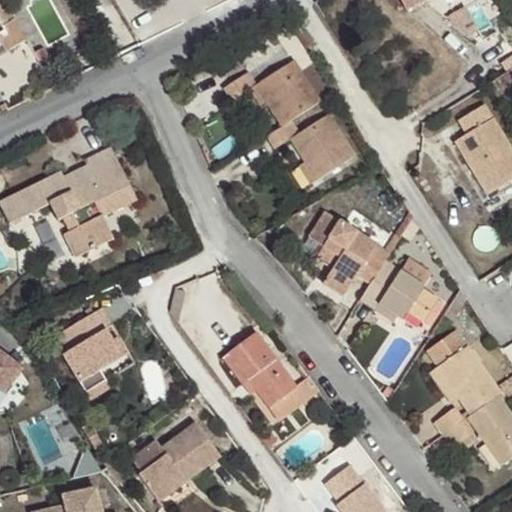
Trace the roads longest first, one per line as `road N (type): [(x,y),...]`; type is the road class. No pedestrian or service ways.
road 1 (residential): [(296,0),(500,335)]
road 2 (residential): [(286,509),(140,293),(225,234)]
road 3 (residential): [(225,234),(296,301),(437,511)]
road 4 (residential): [(139,69),(225,234)]
road 5 (residential): [(0,148),(139,69)]
road 6 (residential): [(139,69),(272,0)]
